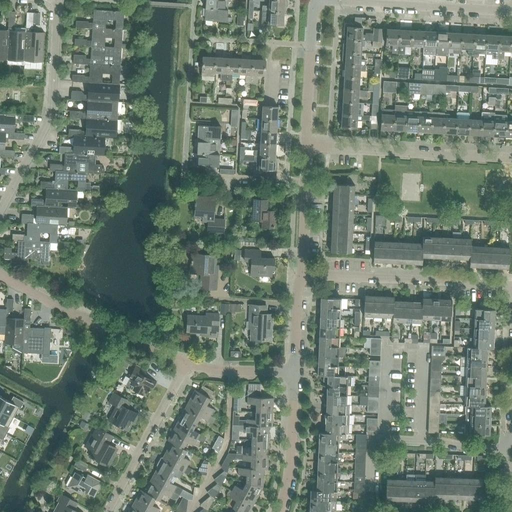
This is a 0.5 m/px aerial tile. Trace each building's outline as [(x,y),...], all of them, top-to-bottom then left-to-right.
[(206,0),(206,7),(228,8),(228,0),(206,0)] [(262,6),(262,11),(284,12),(284,8),(286,8),(287,6),(288,1),(286,0),(269,0),(269,6),(262,6)] [(237,1),(237,9),(245,9),(246,2),(237,1)] [(206,7),(205,20),(227,22),(228,16),(228,8),(206,7)] [(94,10),(93,24),(88,23),(89,22),(76,21),(76,28),(92,29),(123,31),(124,12),(94,10)] [(284,12),(262,11),(261,24),(283,25),(284,12)] [(346,40),(362,40),(365,41),(373,41),(373,34),(365,34),(365,35),(362,34),(363,28),(354,27),(354,24),(344,24),(344,35),(347,36),(346,40)] [(399,45),(399,54),(405,54),(411,54),(411,45),(412,30),(413,27),(404,26),(404,29),(400,29),(399,45)] [(8,31),(6,60),(24,61),(26,32),(15,31),(15,28),(8,28),(8,31)] [(399,54),(399,45),(400,29),(387,28),(386,44),(393,44),(392,53),(399,54)] [(26,32),(24,61),(43,62),(44,33),(35,33),(35,29),(32,29),(26,29),(26,32)] [(92,29),(91,42),(87,42),(87,40),(75,40),(75,46),(91,47),(122,49),(122,48),(122,44),(123,31),(92,29)] [(373,29),(373,34),(373,41),(376,41),(382,42),(383,29),(373,29)] [(0,59),(6,60),(8,31),(0,30),(0,59)] [(411,45),(424,46),(425,30),(412,30),(411,45)] [(436,47),(437,31),(425,30),(424,46),(423,54),(436,55),(436,47)] [(437,31),(436,47),(443,47),(443,53),(448,53),(449,48),(450,32),(437,31)] [(449,48),(448,53),(453,54),(454,48),(461,48),(462,33),(450,32),(449,48)] [(468,56),(473,56),(475,34),(462,33),(461,48),(469,49),(468,56)] [(479,54),(486,54),(487,34),(475,34),(473,56),(479,56),(479,54)] [(492,59),(498,59),(499,35),(487,34),(486,54),(492,55),(492,59)] [(504,51),(511,52),(511,36),(499,35),(498,59),(504,59),(504,51)] [(343,44),(343,52),(346,52),(361,53),(362,47),(364,47),(365,41),(362,40),(346,40),(346,44),(343,44)] [(74,57),(73,64),(77,64),(79,64),(90,65),(120,67),(122,49),(91,47),(90,60),(86,60),(86,56),(74,55),(74,57)] [(343,52),(342,60),(345,60),(345,64),(365,66),(365,60),(361,59),(361,53),(346,52),(343,52)] [(202,72),(201,76),(214,77),(214,73),(215,57),(203,56),(202,72)] [(215,57),(214,73),(221,73),(220,80),(226,81),(227,73),(228,58),(215,57)] [(232,74),(239,74),(240,59),(228,58),(227,73),(226,81),(232,81),(232,74)] [(245,83),(251,84),(253,59),(240,59),(239,74),(246,75),(245,83)] [(253,59),(251,84),(258,84),(258,75),(265,76),(266,60),(253,59)] [(345,64),(344,77),(360,78),(360,71),(364,71),(365,66),(345,64)] [(90,65),(89,78),(84,78),(85,76),(72,75),(72,82),(89,83),(119,85),(120,69),(120,67),(90,65)] [(397,72),(397,78),(404,78),(409,79),(410,68),(397,67),(397,72)] [(439,69),(439,80),(447,81),(447,75),(447,67),(440,67),(439,69)] [(344,77),(343,89),(359,90),(360,78),(344,77)] [(384,81),(383,92),(396,93),(396,88),(396,82),(389,81),(384,81)] [(84,95),(84,93),(82,91),(72,91),(71,94),(71,100),(87,102),(118,104),(119,85),(89,83),(88,93),(89,93),(89,95),(84,95)] [(409,89),(408,94),(421,94),(422,83),(414,83),(409,83),(409,89)] [(422,83),(421,94),(433,95),(433,94),(434,84),(422,83)] [(434,84),(433,94),(446,95),(446,91),(446,85),(439,84),(434,84)] [(343,89),(343,102),(358,103),(359,97),(367,97),(367,91),(359,90),(343,89)] [(69,118),(86,119),(117,121),(118,104),(87,102),(87,114),(82,114),(82,112),(70,111),(69,118)] [(343,102),(342,114),(357,115),(358,103),(343,102)] [(263,106),(262,119),(277,120),(278,107),(263,106)] [(406,131),(407,115),(408,106),(395,106),(394,115),(393,130),(406,131)] [(382,114),(381,130),(393,130),(394,115),(395,110),(382,109),(382,114)] [(407,115),(406,131),(418,132),(419,116),(420,112),(414,112),(407,111),(407,115)] [(468,135),(469,119),(470,112),(457,111),(457,118),(456,134),(468,135)] [(419,116),(418,132),(431,133),(432,117),(432,112),(420,112),(419,116)] [(432,117),(431,133),(443,133),(444,118),(444,114),(445,113),(432,112),(432,117)] [(481,136),(493,136),(494,114),(495,112),(489,112),(489,120),(482,120),(481,136)] [(0,113),(0,132),(5,133),(8,133),(14,133),(15,115),(0,113)] [(342,114),(341,127),(357,128),(357,121),(362,121),(362,115),(357,115),(342,114)] [(444,118),(443,133),(456,134),(457,118),(449,118),(449,114),(444,114),(444,118)] [(506,137),(506,121),(507,115),(494,114),(493,136),(506,137)] [(68,136),(74,136),(104,138),(116,139),(117,121),(86,119),(85,132),(81,131),(81,130),(69,129),(68,136)] [(262,119),(261,131),(277,132),(277,120),(262,119)] [(468,135),(481,136),(482,120),(469,119),(468,135)] [(199,125),(198,138),(220,140),(221,126),(218,126),(199,125)] [(261,131),(260,144),(276,145),(277,132),(261,131)] [(59,153),(65,153),(95,155),(103,156),(104,138),(74,136),(73,148),(59,147),(59,153)] [(198,138),(197,151),(220,153),(220,140),(198,138)] [(254,149),(254,156),(275,157),(276,145),(260,144),(260,150),(254,149)] [(0,149),(0,156),(14,157),(15,151),(4,150),(0,149)] [(220,153),(197,151),(197,165),(219,167),(220,153)] [(55,171),(86,173),(101,174),(101,173),(104,173),(104,168),(102,168),(102,165),(94,164),(95,155),(65,153),(64,166),(61,166),(61,165),(49,164),(49,171),(55,171)] [(275,157),(254,156),(253,161),(256,161),(256,169),(274,170),(275,157)] [(41,181),(40,188),(46,188),(67,190),(68,180),(78,181),(77,190),(78,190),(85,191),(85,186),(86,173),(55,171),(54,183),(52,183),(52,182),(41,181)] [(333,184),(333,194),(354,195),(355,186),(333,184)] [(31,199),(31,206),(37,206),(58,207),(59,202),(67,202),(67,208),(77,208),(78,190),(77,190),(67,190),(46,188),(45,201),(43,201),(43,200),(31,199)] [(333,194),(332,204),(354,205),(354,195),(333,194)] [(196,196),(194,215),(203,216),(203,221),(208,221),(207,231),(223,232),(224,219),(214,218),(215,197),(196,196)] [(253,198),(252,219),(262,219),(262,226),(276,227),(277,212),(267,211),(268,198),(253,198)] [(332,204),(332,214),(353,215),(354,205),(332,204)] [(21,223),(28,224),(58,225),(66,226),(67,208),(37,206),(36,219),(34,218),(34,217),(22,217),(21,223)] [(332,214),(331,223),(353,224),(353,215),(332,214)] [(331,223),(331,233),(352,234),(353,224),(331,223)] [(13,234),(12,241),(18,241),(39,242),(40,233),(50,233),(49,243),(50,243),(57,243),(58,225),(28,224),(27,236),(24,236),(24,235),(13,234)] [(460,260),(461,238),(461,233),(452,232),(452,238),(451,259),(460,260)] [(331,233),(331,242),(352,243),(352,234),(331,233)] [(422,258),(432,258),(433,237),(422,236),(422,243),(421,258),(422,258)] [(432,258),(441,259),(442,237),(433,237),(432,258)] [(441,259),(451,259),(452,238),(442,237),(441,259)] [(460,260),(469,260),(470,260),(471,246),(471,239),(461,238),(460,260)] [(49,243),(18,241),(17,253),(11,253),(11,248),(5,248),(4,259),(11,260),(11,263),(25,264),(25,258),(40,259),(39,265),(49,265),(50,243),(49,243)] [(373,262),(383,263),(384,242),(374,241),(373,262)] [(352,243),(331,242),(330,252),(351,253),(352,249),(352,243)] [(383,263),(393,263),(394,242),(384,242),(383,263)] [(393,263),(403,264),(404,243),(394,242),(393,263)] [(403,264),(412,264),(413,243),(404,243),(403,264)] [(422,265),(422,258),(421,258),(422,243),(413,243),(412,264),(422,265)] [(469,267),(479,267),(480,246),(471,246),(470,260),(469,260),(469,267)] [(479,267),(489,268),(490,247),(480,246),(479,267)] [(489,268),(498,268),(500,247),(490,247),(489,268)] [(500,247),(498,268),(509,269),(510,248),(500,247)] [(245,250),(245,261),(248,261),(247,266),(251,267),(251,275),(274,276),(275,258),(260,257),(260,250),(245,250)] [(191,254),(190,273),(201,273),(200,288),(216,289),(217,274),(215,274),(216,255),(191,254)] [(364,317),(374,317),(375,296),(365,295),(364,317)] [(374,317),(383,318),(384,296),(375,296),(374,317)] [(383,318),(392,318),(393,301),(394,301),(394,297),(384,296),(383,318)] [(321,298),(320,308),(341,309),(341,299),(321,298)] [(422,298),(422,302),(423,302),(422,320),(431,320),(432,299),(422,298)] [(442,299),(432,299),(431,320),(440,320),(442,299)] [(452,300),(442,299),(440,320),(451,321),(452,300)] [(392,322),(402,323),(403,301),(394,301),(393,301),(392,318),(392,322)] [(402,323),(412,323),(413,302),(403,301),(402,323)] [(413,302),(412,323),(422,324),(422,320),(423,302),(422,302),(413,302)] [(221,303),(220,312),(229,313),(230,304),(221,303)] [(246,322),(246,329),(254,329),(254,339),(271,340),(272,314),(266,314),(266,306),(250,305),(250,313),(252,313),(251,322),(246,322)] [(320,308),(320,318),(340,319),(341,309),(320,308)] [(475,309),(474,319),(495,320),(495,310),(475,309)] [(201,337),(217,338),(218,327),(219,314),(206,313),(206,316),(188,315),(187,332),(201,333),(201,337)] [(5,334),(5,343),(12,344),(12,348),(22,353),(24,325),(24,319),(12,318),(12,315),(6,315),(5,334)] [(320,318),(319,327),(340,328),(340,319),(320,318)] [(474,319),(474,329),(494,330),(495,320),(474,319)] [(30,325),(24,325),(22,353),(41,354),(41,355),(48,355),(49,329),(29,328),(30,325)] [(319,327),(319,337),(339,338),(340,328),(319,327)] [(474,329),(474,339),(494,339),(494,330),(474,329)] [(319,337),(318,347),(339,347),(339,338),(319,337)] [(370,339),(370,349),(381,349),(381,339),(370,339)] [(468,344),(468,347),(473,348),(487,349),(494,349),(494,344),(494,339),(474,339),(473,344),(468,344)] [(431,346),(431,356),(442,356),(444,356),(444,347),(442,347),(431,346)] [(318,356),(338,357),(344,357),(345,348),(339,347),(318,347),(318,356)] [(467,347),(467,357),(487,358),(487,349),(473,348),(467,347)] [(118,352),(116,357),(131,366),(134,361),(118,352)] [(48,355),(48,363),(56,363),(57,356),(48,355)] [(318,356),(318,366),(338,367),(338,357),(318,356)] [(431,356),(431,365),(441,366),(441,361),(444,359),(444,356),(442,356),(431,356)] [(461,357),(460,367),(466,367),(486,368),(487,358),(467,357),(461,357)] [(431,365),(430,375),(441,375),(441,366),(431,365)] [(130,376),(125,385),(130,388),(130,389),(130,390),(130,391),(131,392),(131,393),(132,394),(133,395),(134,395),(135,395),(136,394),(138,393),(145,397),(148,391),(149,391),(150,390),(149,389),(151,387),(154,388),(155,385),(156,383),(143,377),(146,371),(137,366),(135,369),(134,368),(132,368),(131,369),(130,369),(130,370),(129,372),(129,373),(129,374),(130,375),(130,376)] [(317,375),(327,376),(338,376),(344,376),(344,367),(338,367),(318,366),(317,375)] [(466,376),(486,377),(486,368),(466,367),(466,376)] [(369,368),(368,377),(379,378),(380,368),(369,368)] [(430,378),(430,385),(440,385),(441,378),(441,375),(430,375),(430,378)] [(327,385),(347,386),(350,386),(350,376),(344,376),(338,376),(327,376),(327,385)] [(466,376),(465,386),(486,387),(486,377),(466,376)] [(368,377),(368,387),(379,388),(379,378),(368,377)] [(327,385),(326,395),(347,396),(347,386),(327,385)] [(430,391),(429,394),(440,395),(440,392),(440,385),(430,385),(430,391)] [(195,390),(188,403),(210,415),(214,409),(206,405),(214,392),(202,386),(199,392),(195,390)] [(465,386),(465,396),(485,397),(486,387),(465,386)] [(368,387),(367,397),(378,397),(379,388),(368,387)] [(256,404),(255,412),(273,413),(274,398),(260,398),(261,390),(248,390),(247,404),(256,404)] [(109,421),(128,431),(133,423),(135,423),(139,415),(124,407),(128,401),(114,393),(109,402),(117,406),(109,421)] [(429,397),(429,403),(440,404),(440,398),(440,395),(429,394),(429,397)] [(326,395),(326,404),(346,405),(347,396),(326,395)] [(0,396),(0,409),(14,417),(19,407),(20,408),(24,402),(13,396),(10,402),(0,396)] [(466,406),(471,406),(485,406),(485,397),(465,396),(465,406),(466,406)] [(367,397),(367,406),(378,407),(378,397),(367,397)] [(188,403),(181,415),(196,424),(200,417),(207,421),(210,415),(188,403)] [(429,403),(429,414),(439,414),(440,404),(429,403)] [(326,404),(325,414),(349,415),(349,405),(346,405),(326,404)] [(466,406),(465,415),(470,415),(491,416),(491,406),(485,406),(471,406),(466,406)] [(0,409),(0,430),(6,434),(9,428),(8,427),(14,417),(0,409)] [(86,412),(82,419),(89,423),(93,416),(86,412)] [(247,419),(246,426),(270,426),(269,427),(273,427),(273,413),(255,412),(255,420),(247,419)] [(325,414),(325,424),(348,425),(349,415),(325,414)] [(429,414),(428,423),(439,424),(439,414),(429,414)] [(181,415),(174,428),(197,440),(201,442),(203,443),(206,438),(200,434),(193,430),(196,424),(181,415)] [(464,415),(464,425),(490,426),(491,416),(470,415),(465,415),(464,415)] [(82,421),(79,426),(86,430),(89,425),(82,421)] [(439,424),(428,423),(428,433),(438,433),(439,424)] [(325,424),(325,433),(339,434),(342,434),(345,434),(348,434),(348,425),(325,424)] [(366,425),(366,432),(366,435),(368,436),(369,436),(377,436),(377,434),(377,433),(377,426),(366,425)] [(490,426),(464,425),(463,434),(490,436),(490,426)] [(251,433),(251,440),(269,441),(269,427),(270,426),(246,426),(243,426),(243,431),(243,432),(251,433)] [(112,436),(96,427),(92,435),(91,435),(85,447),(92,450),(89,456),(108,467),(115,455),(112,453),(114,448),(108,444),(112,436)] [(171,433),(167,440),(170,442),(183,449),(187,442),(194,446),(198,448),(201,442),(197,440),(174,428),(171,433)] [(318,443),(338,444),(342,444),(342,434),(339,434),(325,433),(319,433),(318,443)] [(356,435),(355,444),(366,445),(366,435),(356,435)] [(243,448),(242,454),(268,455),(269,441),(251,440),(251,448),(243,448)] [(170,442),(164,455),(187,467),(190,461),(183,457),(187,451),(183,449),(170,442)] [(318,443),(318,452),(338,453),(338,444),(318,443)] [(355,444),(355,454),(365,454),(366,445),(355,444)] [(318,452),(317,462),(338,463),(338,457),(341,457),(341,453),(338,453),(318,452)] [(250,461),(250,469),(264,469),(264,470),(268,470),(268,455),(242,454),(242,461),(250,461)] [(355,454),(355,464),(365,464),(365,454),(355,454)] [(164,455),(157,467),(173,476),(177,469),(184,473),(187,474),(188,474),(191,469),(187,467),(164,455)] [(221,467),(224,471),(226,472),(233,460),(227,456),(221,467)] [(73,465),(85,472),(88,466),(77,459),(73,465)] [(197,473),(201,475),(206,475),(208,462),(204,460),(197,473)] [(317,462),(317,472),(340,473),(340,468),(337,468),(338,463),(317,462)] [(355,464),(354,473),(364,474),(365,464),(355,464)] [(157,467),(150,479),(173,492),(179,495),(182,489),(176,486),(172,484),(176,477),(173,476),(157,467)] [(246,475),(246,483),(263,488),(264,470),(264,469),(250,469),(238,468),(238,475),(246,475)] [(214,479),(217,483),(221,485),(228,473),(226,472),(224,471),(214,479)] [(75,472),(66,487),(81,495),(83,491),(94,497),(102,482),(87,474),(85,478),(75,472)] [(317,472),(316,481),(337,482),(337,476),(340,476),(340,473),(317,472)] [(354,473),(354,483),(364,483),(364,474),(354,473)] [(425,502),(426,481),(426,474),(406,474),(406,480),(405,501),(425,502)] [(435,477),(434,481),(435,481),(434,499),(444,499),(445,477),(435,477)] [(454,478),(445,477),(444,499),(453,499),(454,478)] [(463,478),(454,478),(453,499),(463,500),(463,478)] [(473,479),(463,478),(463,500),(472,500),(473,479)] [(150,479),(144,492),(156,498),(155,499),(159,501),(163,494),(170,498),(173,492),(150,479)] [(385,501),(395,501),(396,479),(386,479),(385,501)] [(395,501),(405,501),(406,480),(396,479),(395,501)] [(483,479),(473,479),(472,500),(482,500),(483,479)] [(316,481),(316,491),(330,492),(337,492),(337,482),(316,481)] [(426,481),(425,502),(434,503),(434,499),(435,481),(434,481),(426,481)] [(207,491),(211,496),(215,498),(221,485),(217,483),(207,491)] [(235,486),(232,491),(255,504),(263,488),(246,483),(242,489),(235,486)] [(354,483),(353,493),(358,493),(364,493),(364,490),(364,483),(354,483)] [(140,490),(133,503),(150,511),(157,511),(159,509),(152,505),(155,499),(156,498),(144,492),(140,490)] [(232,508),(236,510),(239,511),(250,511),(255,504),(232,491),(229,497),(236,501),(232,508)] [(310,491),(310,500),(336,501),(337,492),(330,492),(316,491),(310,491)] [(77,503),(61,494),(57,501),(59,502),(53,511),(77,511),(73,510),(77,503)] [(200,504),(204,508),(208,510),(215,498),(211,496),(200,504)] [(183,498),(177,510),(180,511),(186,511),(187,500),(183,498)] [(309,510),(329,511),(336,511),(336,501),(310,500),(309,510)] [(150,511),(133,503),(127,511),(150,511)]
